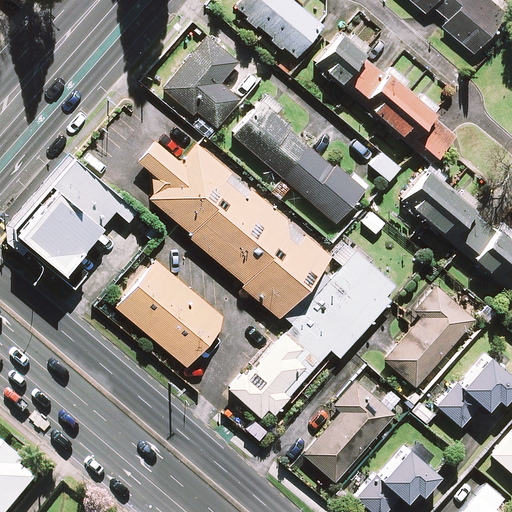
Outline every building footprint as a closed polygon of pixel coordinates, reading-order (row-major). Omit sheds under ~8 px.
[(321,26),(289,0),(239,0),(233,8),(294,58),(321,26)] [(507,11),(493,0),(413,0),(426,10),(432,3),(449,18),(443,25),(474,51),(507,11)] [(427,118),(432,113),(341,34),(316,62),(429,164),(451,139),(427,118)] [(236,62),(205,37),(162,90),(191,114),(194,110),(215,127),(238,100),(218,84),(236,62)] [(232,136),(281,178),(268,192),(279,202),(291,187),(334,223),(363,189),(340,170),(337,173),(293,136),(295,133),(260,103),(232,136)] [(326,254),(194,135),(176,156),(157,139),(135,163),(156,181),(142,198),(271,314),(326,254)] [(137,211),(73,156),(12,226),(13,237),(59,277),(113,214),(125,225),(137,211)] [(474,209),(426,170),(399,202),(505,290),(511,281),(511,242),(494,227),(492,230),(471,213),(474,209)] [(393,287),(351,250),(232,383),(266,414),(328,346),(335,352),(393,287)] [(222,317),(151,254),(109,301),(180,364),(222,317)] [(471,320),(432,285),(408,313),(416,320),(382,359),(413,386),(471,320)] [(511,387),(511,379),(485,356),(458,386),(454,382),(434,405),(458,426),(478,404),(483,409),(493,397),(499,402),(511,387)] [(391,414),(352,380),(330,405),(338,412),(301,454),(333,481),(391,414)] [(511,426),(488,453),(511,474),(511,426)] [(24,465),(1,446),(0,447),(0,511),(12,511),(37,483),(21,469),(24,465)] [(436,474),(404,447),(377,479),(403,501),(413,489),(419,495),(436,474)] [(383,511),(394,499),(371,479),(354,498),(370,511),(383,511)] [(501,497),(483,483),(458,511),(495,511),(491,508),(501,497)]
